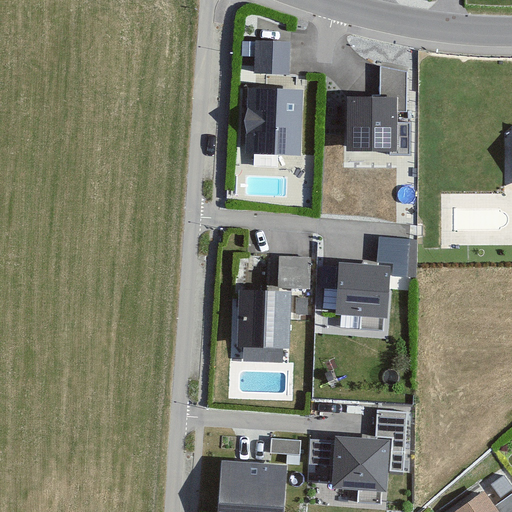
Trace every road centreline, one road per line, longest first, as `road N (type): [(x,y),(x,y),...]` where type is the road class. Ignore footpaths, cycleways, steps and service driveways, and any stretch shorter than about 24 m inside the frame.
road 1 (residential): [(208,0),(170,511)]
road 2 (tertiary): [(511,33),(389,19),(323,0)]
road 3 (unknown): [(327,23),(323,192)]
